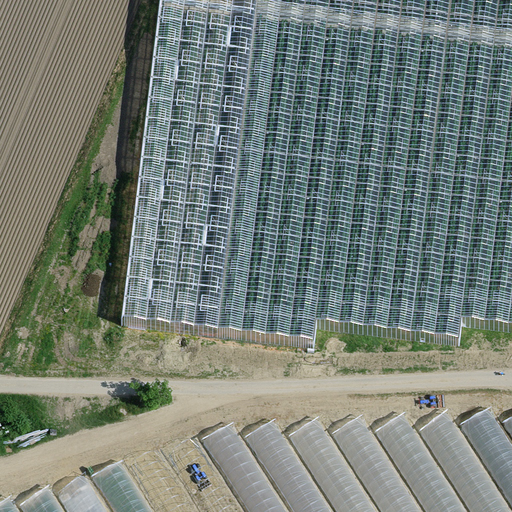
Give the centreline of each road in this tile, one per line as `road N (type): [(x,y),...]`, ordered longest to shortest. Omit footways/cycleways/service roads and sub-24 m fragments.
road 1 (track): [(0,380),(223,388),(511,378)]
road 2 (track): [(0,465),(165,415),(223,388)]
